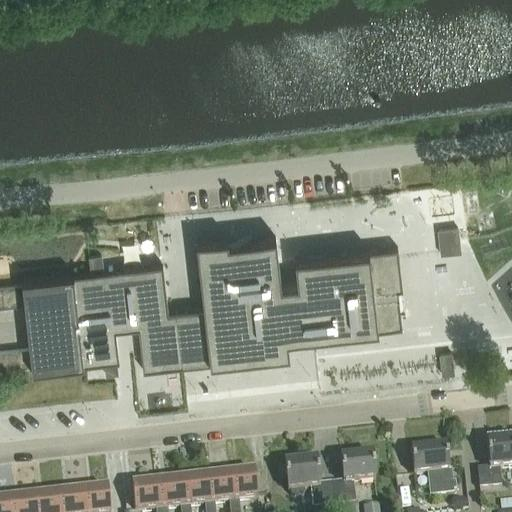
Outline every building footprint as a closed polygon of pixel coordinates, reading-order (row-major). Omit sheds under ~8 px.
[(511,214),(493,216),(496,267),(487,267),(489,296),(511,295),(511,214)] [(458,227),(438,229),(440,253),(461,251),(458,227)] [(76,274),(22,280),(23,284),(27,320),(27,321),(28,333),(32,369),(32,371),(39,370),(48,369),(66,367),(84,365),(103,363),(104,376),(118,374),(117,361),(118,361),(114,327),(136,325),(141,360),(142,371),(183,366),(207,364),(291,354),(289,337),(313,335),(349,331),(402,325),(397,287),(401,286),(396,245),(369,248),(369,247),(294,255),(296,279),(280,281),(274,232),(254,234),(227,237),(226,235),(195,238),(202,306),(166,310),(161,268),(161,264),(103,271),(102,258),(102,255),(87,256),(89,272),(76,274)] [(12,285),(14,306),(25,304),(22,284),(12,285)] [(4,307),(14,306),(12,285),(1,286),(4,307)] [(19,349),(22,370),(32,369),(30,348),(19,349)] [(11,371),(22,370),(19,349),(9,350),(11,371)] [(0,363),(1,372),(11,371),(9,350),(0,351),(0,363)] [(452,352),(439,353),(441,374),(454,373),(452,352)] [(499,471),(511,469),(511,447),(511,441),(485,444),(488,470),(476,471),(478,491),(500,489),(499,471)] [(454,496),(451,471),(449,472),(446,448),(410,452),(413,477),(426,476),(429,499),(454,496)] [(343,484),(330,485),(333,511),(342,511),(341,508),(355,506),(353,485),(375,482),(372,457),(340,461),(343,484)] [(316,462),(284,466),(287,494),(309,491),(311,511),(333,511),(330,485),(318,487),(316,462)] [(232,504),(228,505),(229,511),(239,511),(239,505),(258,502),(254,475),(229,477),(232,504)] [(208,507),(204,507),(204,511),(214,511),(214,506),(228,505),(232,504),(229,477),(204,480),(208,507)] [(183,510),(179,510),(179,511),(204,511),(204,507),(208,507),(204,480),(180,483),(183,510)] [(165,511),(166,511),(179,510),(183,510),(180,483),(156,486),(158,511),(165,511)] [(158,511),(156,486),(131,489),(133,511),(158,511)] [(83,511),(111,511),(109,491),(81,494),(83,511)] [(58,511),(83,511),(81,494),(57,497),(58,511)] [(34,511),(58,511),(57,497),(33,500),(34,511)] [(9,511),(34,511),(33,500),(8,503),(9,511)] [(0,511),(9,511),(8,503),(0,503),(0,511)]
